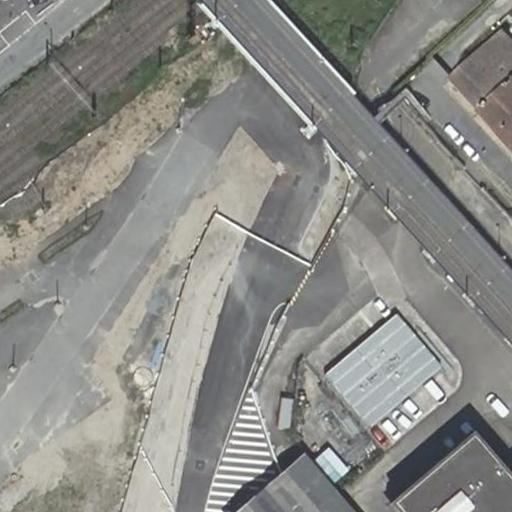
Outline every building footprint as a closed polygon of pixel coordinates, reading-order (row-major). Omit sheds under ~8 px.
[(487,44),(451,78),(480,110),(511,81),(511,42),(502,32),(487,44)] [(511,81),(480,110),(500,132),(511,121),(511,81)] [(511,121),(500,132),(511,145),(511,121)] [(394,314),(323,374),(368,428),(440,368),(394,314)] [(467,436),(390,503),(398,511),(511,511),(511,468),(502,477),(467,436)] [(354,511),(305,453),(234,511),(354,511)]
